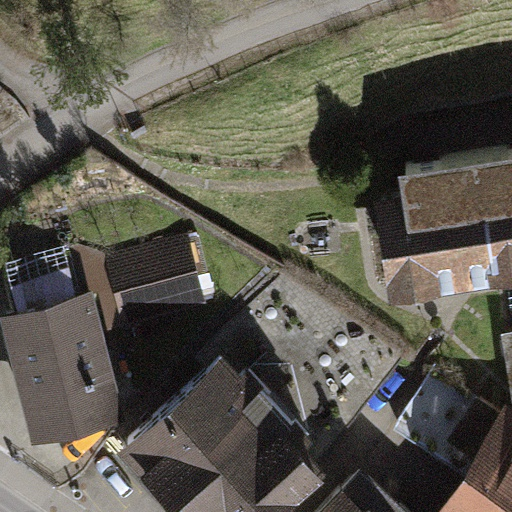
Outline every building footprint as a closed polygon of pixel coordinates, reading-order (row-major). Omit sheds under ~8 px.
[(511,142),(476,148),(494,268),(511,265),(511,142)] [(476,148),(407,159),(411,182),(380,187),(395,283),(494,268),(476,148)] [(189,232),(108,254),(127,324),(208,303),(189,232)] [(93,286),(2,311),(36,434),(127,409),(93,286)] [(225,350),(119,442),(181,511),(274,511),(327,466),(225,350)] [(511,511),(511,407),(508,405),(438,509),(443,511),(511,511)] [(364,462),(318,511),(443,511),(438,509),(364,462)]
